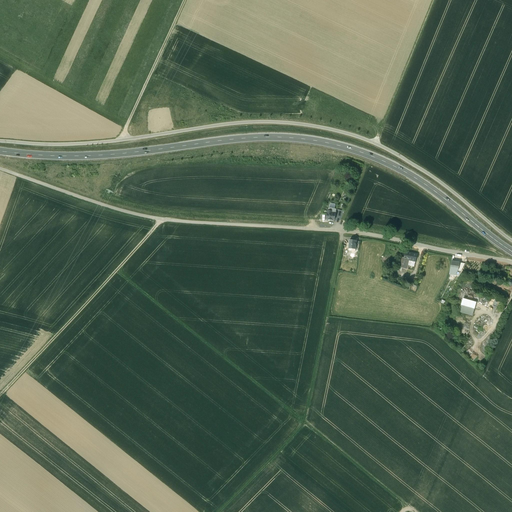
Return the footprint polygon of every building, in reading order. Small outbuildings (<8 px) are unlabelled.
[(337,203),(331,201),(329,209),(336,210),(337,203)] [(336,210),(329,209),(328,211),(326,220),(334,220),(336,210)] [(417,255),(405,252),(404,259),(408,260),(416,261),(417,255)] [(404,259),(402,258),(400,268),(406,269),(408,260),(404,259)] [(459,263),(451,262),(450,269),(458,271),(459,263)] [(471,315),(475,301),(461,297),(457,311),(471,315)]
